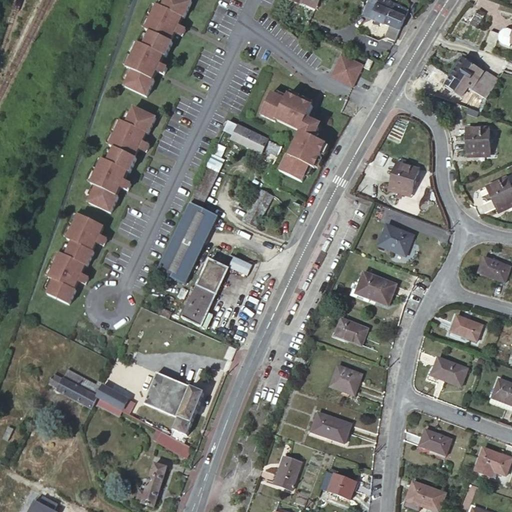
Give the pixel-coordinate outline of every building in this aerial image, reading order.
[(192,3),(185,0),(167,0),(163,9),(158,7),(147,30),(152,33),(169,41),(180,17),(183,19),(184,20),(192,3)] [(363,0),(358,12),(371,17),(372,14),(368,12),(372,4),(376,5),(377,2),(371,0),(363,0)] [(399,24),(406,8),(386,0),(377,0),(377,2),(376,5),(372,14),(371,17),(391,26),(387,34),(394,37),(397,31),(399,24)] [(485,11),(478,7),(469,20),(476,24),(485,11)] [(180,17),(169,41),(172,42),(176,34),(183,38),(187,30),(179,27),(183,19),(180,17)] [(510,41),(511,37),(511,29),(507,27),(503,28),(500,31),(498,34),(499,39),(501,42),(509,45),(510,41)] [(169,41),(152,33),(145,47),(140,44),(128,69),(133,71),(126,87),(148,97),(155,81),(154,80),(151,78),(162,55),(165,56),(167,57),(174,43),(172,42),(169,41)] [(162,55),(151,78),(154,80),(157,72),(165,76),(169,68),(161,64),(165,56),(162,55)] [(341,56),(333,74),(355,84),(363,66),(341,56)] [(370,57),(365,65),(370,68),(375,60),(370,57)] [(475,92),(483,97),(485,98),(493,87),(492,86),(481,79),(485,72),(462,57),(450,75),(475,92)] [(333,74),(331,78),(353,88),(355,84),(333,74)] [(475,92),(450,75),(444,84),(445,86),(443,90),(451,95),(454,91),(468,101),(475,92)] [(273,94),(263,116),(277,122),(278,121),(279,118),(303,128),(309,117),(314,106),(289,95),(287,100),(273,94)] [(156,116),(134,106),(125,123),(120,120),(109,144),(114,147),(107,161),(124,169),(127,171),(129,171),(136,157),(134,156),(131,154),(143,131),(146,132),(147,133),(156,116)] [(279,118),(278,121),(301,131),(290,155),(293,156),(305,133),(316,138),(323,124),(309,117),(303,128),(279,118)] [(279,145),(239,123),(231,139),(258,153),(259,151),(273,157),(279,145)] [(489,146),(487,125),(465,127),(467,151),(478,151),(478,147),(489,146)] [(143,131),(131,154),(134,156),(138,148),(146,152),(150,144),(142,140),(146,132),(143,131)] [(288,154),(280,171),(302,181),(310,165),(315,167),(327,143),(316,138),(305,133),(293,156),(290,155),(288,154)] [(107,161),(102,159),(90,183),(95,186),(88,201),(110,212),(117,195),(116,194),(112,193),(124,169),(107,161)] [(418,168),(396,160),(387,186),(400,190),(402,187),(411,190),(418,168)] [(216,172),(205,166),(188,201),(200,206),(216,172)] [(124,169),(112,193),(116,194),(120,186),(127,190),(131,182),(123,179),(127,171),(124,169)] [(506,206),(511,202),(511,190),(508,183),(489,192),(499,211),(507,208),(506,206)] [(268,198),(256,192),(242,221),(254,227),(268,198)] [(200,207),(188,201),(155,271),(182,285),(216,215),(200,207)] [(71,240),(65,254),(74,258),(74,259),(82,263),(85,264),(86,265),(94,250),(92,249),(89,248),(100,224),(78,214),(67,237),(71,240)] [(406,254),(413,234),(386,223),(378,244),(406,254)] [(100,224),(89,248),(92,249),(96,242),(104,245),(107,237),(100,233),(103,225),(100,224)] [(53,279),(46,293),(67,303),(75,288),(74,288),(70,286),(82,263),(74,259),(74,258),(65,254),(59,251),(48,276),(53,279)] [(505,282),(511,266),(484,256),(478,272),(505,282)] [(208,314),(217,291),(227,268),(208,260),(182,318),(202,327),(208,314)] [(82,263),(70,286),(74,288),(77,280),(85,284),(89,276),(81,272),(85,264),(82,263)] [(387,303),(396,283),(363,270),(355,291),(387,303)] [(213,316),(208,314),(202,327),(208,330),(213,316)] [(483,325),(456,315),(450,331),(477,341),(483,325)] [(360,342),(366,327),(341,317),(335,333),(360,342)] [(461,385),(467,368),(438,356),(431,374),(461,385)] [(361,373),(337,364),(329,384),(353,393),(361,373)] [(54,393),(88,411),(94,398),(98,389),(64,372),(59,381),(55,391),(54,393)] [(203,393),(154,372),(142,402),(176,417),(171,429),(185,435),(203,393)] [(55,391),(59,381),(50,377),(45,385),(55,391)] [(511,404),(511,382),(498,377),(491,397),(511,404)] [(99,386),(98,389),(94,398),(121,411),(127,400),(99,386)] [(343,442),(350,423),(317,410),(310,429),(343,442)] [(451,438),(425,428),(418,444),(445,454),(451,438)] [(185,456),(190,446),(159,430),(154,440),(185,456)] [(483,447),(473,472),(492,478),(495,471),(504,474),(511,458),(483,447)] [(291,488),(302,461),(284,454),(273,482),(291,488)] [(164,466),(151,462),(142,494),(136,492),(134,498),(140,500),(140,502),(153,506),(164,466)] [(355,480),(334,472),(327,489),(348,498),(355,480)] [(438,510),(445,492),(412,480),(405,498),(438,510)] [(470,504),(476,487),(469,485),(463,502),(470,504)] [(54,509),(58,502),(43,494),(36,507),(31,505),(27,511),(55,511),(56,510),(54,509)]
